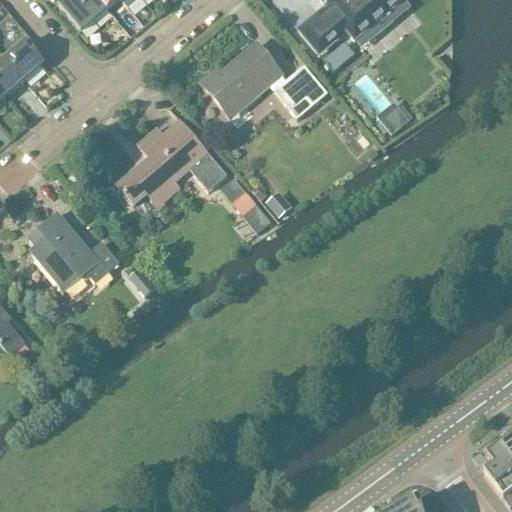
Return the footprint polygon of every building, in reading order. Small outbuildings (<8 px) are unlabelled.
[(79,37),(106,14),(94,0),(66,0),(55,9),(79,37)] [(94,0),(106,14),(119,3),(116,0),(94,0)] [(116,0),(119,3),(127,13),(140,2),(138,0),(116,0)] [(319,0),(317,2),(325,11),(297,34),(315,56),(343,33),(353,45),(369,31),(375,38),(392,24),(387,17),(403,3),(401,1),(402,0),(319,0)] [(22,85),(40,69),(21,47),(2,62),(22,85)] [(278,80),(253,50),(210,86),(207,82),(200,88),(223,116),(253,91),(258,97),(273,84),(278,91),(272,96),(295,124),(324,100),(301,72),(283,87),(278,80)] [(0,96),(3,100),(22,85),(2,62),(0,64),(0,96)] [(390,130),(384,135),(390,143),(413,122),(406,114),(401,120),(399,118),(388,128),(390,130)] [(207,196),(225,181),(184,133),(166,148),(157,137),(137,154),(147,164),(114,192),(130,210),(144,198),(150,206),(188,174),(207,196)] [(254,237),(268,226),(243,196),(230,208),(254,237)] [(289,214),(276,199),(265,209),(278,224),(289,214)] [(98,247),(86,257),(53,220),(26,243),(39,258),(34,263),(63,297),(79,283),(80,283),(81,284),(83,284),(84,284),(85,284),(87,284),(88,283),(93,289),(117,269),(98,247)] [(147,304),(157,295),(142,276),(131,285),(147,304)] [(137,325),(149,316),(142,306),(136,310),(138,312),(131,317),(137,325)] [(0,359),(1,359),(5,364),(23,349),(6,329),(10,326),(0,314),(0,359)] [(511,440),(498,451),(511,469),(511,440)] [(507,511),(510,511),(511,511),(511,469),(498,451),(483,462),(491,472),(482,479),(507,511)]
